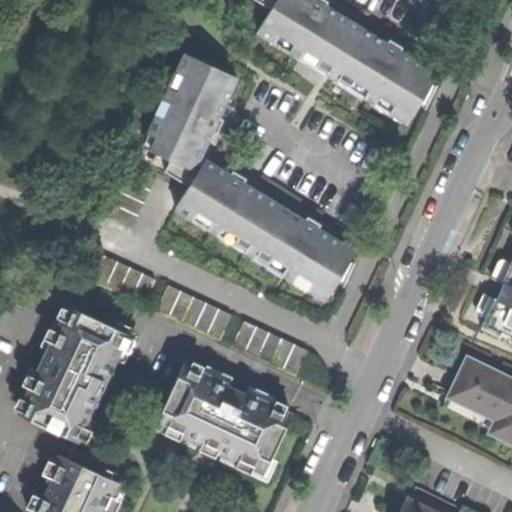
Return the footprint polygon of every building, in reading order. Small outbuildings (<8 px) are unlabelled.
[(349,88),(354,80),(370,89),(365,98),(375,104),(380,96),(395,105),(390,114),(408,124),(420,103),(426,106),(437,87),(430,84),(436,74),(400,53),(403,48),(397,44),(390,40),(388,44),(326,8),(329,3),(324,0),(254,0),(272,10),(258,33),(275,43),(280,35),(295,43),(290,52),(301,59),(306,50),(320,59),(315,68),(349,88)] [(293,281),(298,273),(314,282),(309,291),(326,301),(339,280),(344,283),(356,264),(350,261),(355,252),(318,230),(321,225),(315,221),(309,218),(306,222),(244,185),(247,180),(239,175),(233,171),(231,176),(206,161),(203,166),(197,163),(211,131),(217,134),(220,127),(224,120),(219,117),(235,80),(220,73),(220,70),(185,54),(177,72),(185,76),(178,93),(169,89),(164,101),(172,105),(165,120),(157,117),(149,135),(157,139),(151,152),(170,161),(165,173),(190,188),(176,211),(194,221),(199,213),(213,221),(208,230),(219,236),(224,228),(239,237),(234,245),(268,265),(273,258),(287,267),(283,274),(293,281)] [(110,216),(132,226),(156,175),(133,165),(110,216)] [(81,275),(143,304),(155,277),(93,249),(81,275)] [(480,325),(511,339),(511,255),(510,259),(501,280),(509,284),(506,291),(503,299),(494,295),(484,318),(480,325)] [(490,275),(501,280),(510,259),(505,257),(497,259),(490,275)] [(157,310),(220,339),(232,313),(169,284),(157,310)] [(478,312),(484,318),(494,295),(482,290),(476,304),(478,312)] [(94,393),(97,394),(100,388),(103,382),(105,383),(128,332),(73,307),(24,415),(79,440),(94,406),(89,404),(94,393)] [(233,345),(297,375),(309,348),(245,319),(233,345)] [(492,432),(511,441),(511,379),(468,359),(459,376),(450,396),(488,414),(489,411),(499,416),(492,432)] [(183,366),(158,421),(199,440),(205,437),(208,453),(223,446),(227,452),(265,470),(291,414),(248,395),(248,396),(226,386),(227,384),(183,366)] [(97,394),(94,393),(89,404),(94,406),(98,396),(97,394)] [(33,511),(109,511),(105,501),(109,500),(118,481),(60,454),(48,480),(51,481),(45,496),(42,495),(33,511)] [(38,495),(42,495),(45,496),(51,481),(48,480),(44,480),(38,495)] [(432,511),(405,499),(398,511),(432,511)]
